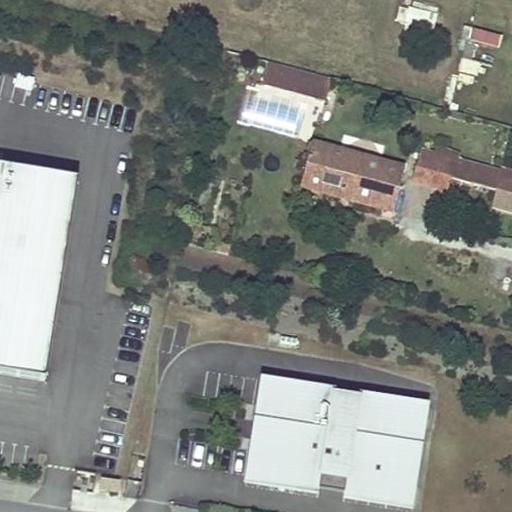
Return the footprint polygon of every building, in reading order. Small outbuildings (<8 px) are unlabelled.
[(471,29),(469,42),(498,47),(501,35),(471,29)] [(324,101),(329,80),(271,65),(265,85),(324,101)] [(300,188),(345,200),(349,201),(392,213),(403,172),(356,159),(311,147),(300,188)] [(495,193),(500,174),(420,151),(409,190),(431,197),(434,187),(447,190),(448,185),(450,180),(469,185),(495,193)] [(79,182),(0,168),(0,372),(47,380),(79,182)] [(511,177),(500,174),(495,193),(511,197),(511,177)] [(491,209),(511,215),(511,197),(495,193),(491,209)] [(412,487),(422,427),(425,408),(358,397),(357,401),(332,397),(332,393),(261,382),(258,401),(248,462),(245,480),(317,492),(319,481),(344,485),(343,496),(409,506),(412,487)] [(118,493),(119,482),(100,479),(99,490),(118,493)] [(343,496),(344,485),(319,481),(317,492),(343,496)]
